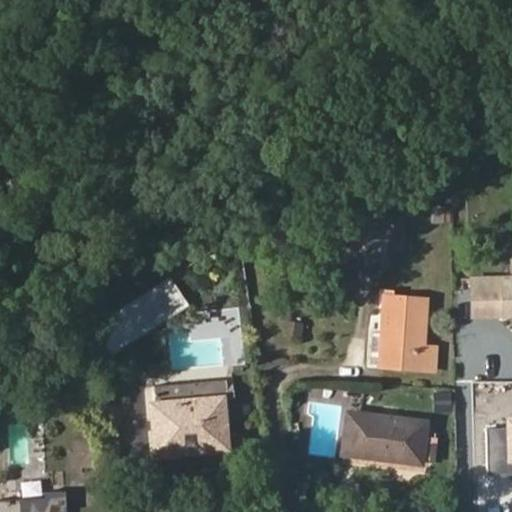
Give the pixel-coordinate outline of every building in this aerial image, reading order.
[(449,223),(451,206),(431,204),(429,221),(449,223)] [(400,217),(359,219),(359,224),(350,225),(352,250),(367,249),(367,259),(385,258),(385,247),(402,246),(400,217)] [(511,261),(511,262),(511,278),(472,279),(473,316),(511,314),(511,261)] [(186,302),(169,277),(161,282),(177,308),(186,302)] [(120,344),(177,308),(161,282),(104,318),(120,344)] [(423,347),(426,300),(393,297),(393,292),(383,291),(383,296),(381,332),(379,365),(379,367),(434,371),(435,348),(423,347)] [(379,365),(381,332),(369,331),(367,364),(379,365)] [(213,399),(212,383),(152,389),(153,404),(213,399)] [(225,448),(221,398),(213,399),(153,404),(150,404),(155,454),(225,448)] [(420,459),(423,435),(425,423),(347,413),(342,453),(420,463),(420,459)] [(430,461),(434,436),(423,435),(420,459),(430,461)] [(59,511),(65,511),(64,497),(0,500),(0,511),(59,511)]
